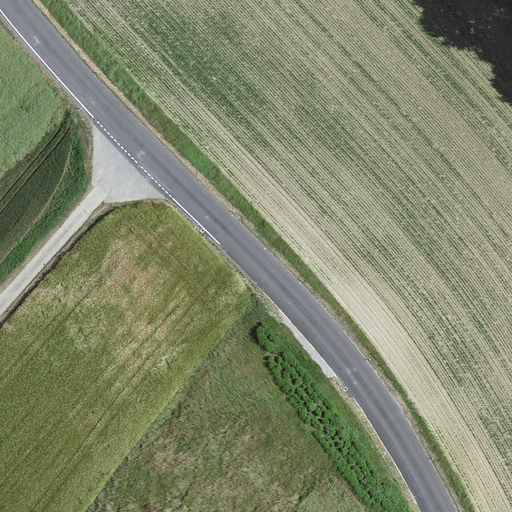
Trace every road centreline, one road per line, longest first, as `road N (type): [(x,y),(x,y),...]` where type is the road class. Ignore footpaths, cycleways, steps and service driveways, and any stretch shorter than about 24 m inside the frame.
road 1 (tertiary): [(24,0),(367,378),(440,511)]
road 2 (track): [(141,135),(0,303)]
